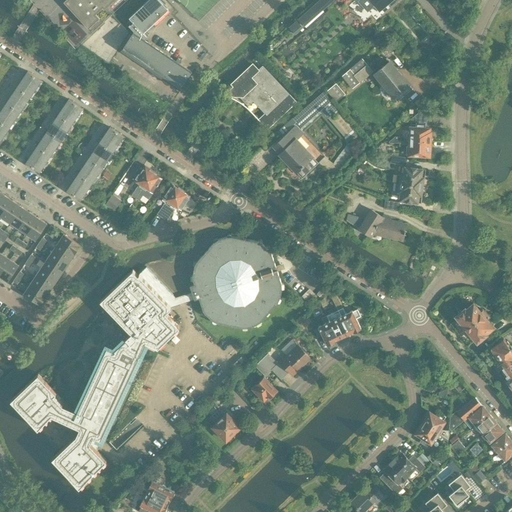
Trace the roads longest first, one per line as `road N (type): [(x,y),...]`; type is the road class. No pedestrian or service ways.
road 1 (residential): [(238,201),(0,38)]
road 2 (residential): [(449,273),(462,239),(464,75),(494,0)]
road 3 (residential): [(393,345),(360,344),(334,358),(211,476)]
road 4 (residential): [(419,315),(238,201)]
road 5 (residential): [(321,511),(413,414),(393,345)]
road 6 (unclassified): [(98,234),(119,247),(226,217),(238,201)]
road 7 (residential): [(98,234),(37,319),(0,292)]
road 8 (residential): [(511,422),(419,315)]
